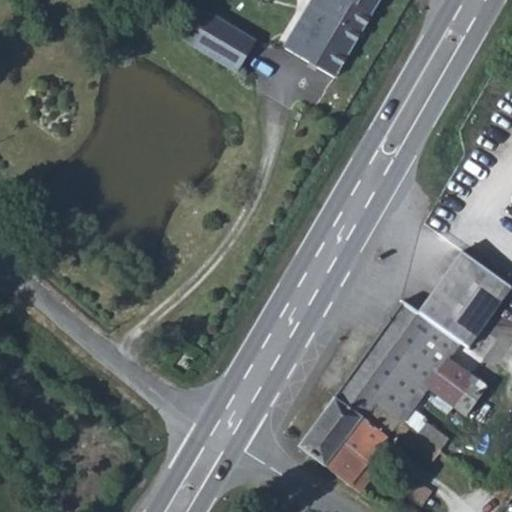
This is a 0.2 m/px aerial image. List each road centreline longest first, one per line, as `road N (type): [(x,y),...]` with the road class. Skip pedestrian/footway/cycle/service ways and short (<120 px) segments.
road 1 (primary): [(476,0),(216,436)]
road 2 (track): [(115,364),(162,324),(241,232),(275,121),(272,73)]
road 3 (unclassified): [(0,264),(115,364),(216,436)]
road 4 (unknown): [(317,267),(420,256),(477,218),(511,248)]
road 5 (unclassified): [(335,511),(216,436)]
